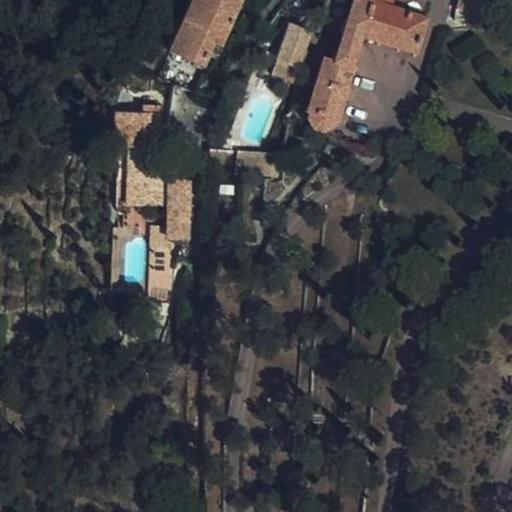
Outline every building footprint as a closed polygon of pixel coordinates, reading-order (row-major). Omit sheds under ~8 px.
[(201,0),(176,49),(211,67),(222,44),(226,34),(234,37),(252,0),(201,0)] [(314,131),(326,135),(335,129),(337,124),(340,125),(366,39),(420,57),(432,19),(393,7),(394,0),(355,0),(336,62),(325,59),(307,115),(310,116),(307,120),(314,131)] [(511,0),(463,0),(461,12),(478,13),(506,13),(511,12),(511,0)] [(271,75),(293,83),(311,31),(290,23),(271,75)] [(226,34),(222,44),(229,48),(234,37),(226,34)] [(197,71),(195,91),(198,92),(211,67),(176,49),(170,61),(197,71)] [(170,61),(161,78),(195,91),(197,71),(170,61)] [(169,107),(150,106),(149,112),(125,111),(123,146),(125,146),(124,180),(135,181),(155,182),(153,206),(175,207),(174,227),(174,237),(191,238),(194,183),(187,182),(173,182),(174,170),(171,169),(170,164),(166,160),(169,107)] [(257,151),(213,148),(212,163),(238,165),(238,173),(255,174),(257,151)] [(284,154),(263,152),(261,174),(282,176),(284,154)] [(188,170),(174,170),(173,182),(187,182),(188,170)] [(155,182),(135,181),(134,205),(153,206),(155,182)] [(174,227),(157,226),(156,247),(173,248),(173,242),(174,237),(174,227)] [(189,247),(191,238),(174,237),(173,242),(189,247)] [(232,309),(240,311),(246,285),(237,283),(232,303),(232,309)] [(153,302),(132,299),(129,329),(150,333),(153,302)] [(216,405),(223,406),(228,380),(220,379),(216,405)]
